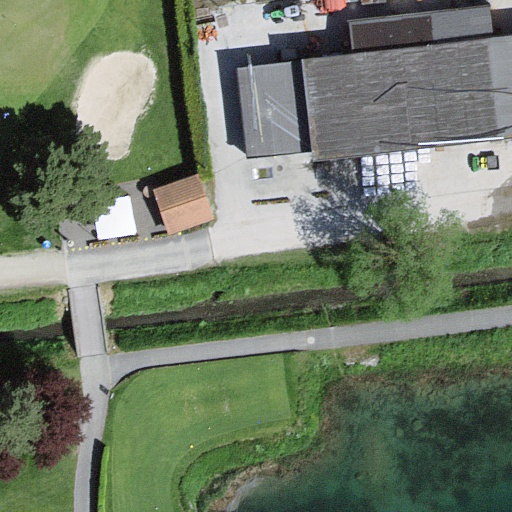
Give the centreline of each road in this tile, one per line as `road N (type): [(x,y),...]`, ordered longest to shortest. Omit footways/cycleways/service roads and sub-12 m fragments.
road 1 (track): [(511,220),(0,280)]
road 2 (track): [(511,314),(147,357),(97,381)]
road 3 (track): [(81,270),(98,388),(83,511)]
